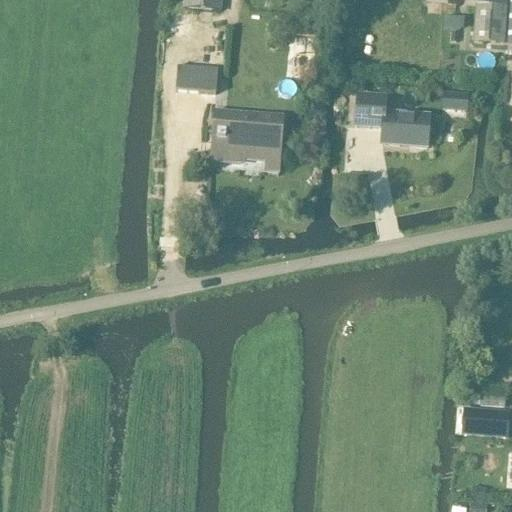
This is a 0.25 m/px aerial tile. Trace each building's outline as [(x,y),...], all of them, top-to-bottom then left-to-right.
[(184,0),(183,11),(219,14),(220,0),(184,0)] [(511,0),(425,0),(425,4),(447,5),(476,8),(473,45),(511,47),(511,0)] [(217,73),(212,73),(213,64),(181,61),(181,71),(177,70),(175,95),(215,97),(217,73)] [(369,132),(369,127),(382,128),(380,148),(426,151),(428,119),(383,116),(384,100),(357,98),(354,130),(369,132)] [(278,164),(282,120),(214,115),(210,164),(239,166),(239,161),(278,164)] [(474,349),(474,351),(476,355),(478,356),(480,357),(483,357),(485,357),(488,355),(489,354),(489,351),(489,350),(488,347),(484,345),(480,344),(479,345),(476,346),(474,349)] [(479,409),(504,411),(505,394),(481,393),(479,409)] [(472,430),(492,431),(494,412),(473,410),(472,430)]
